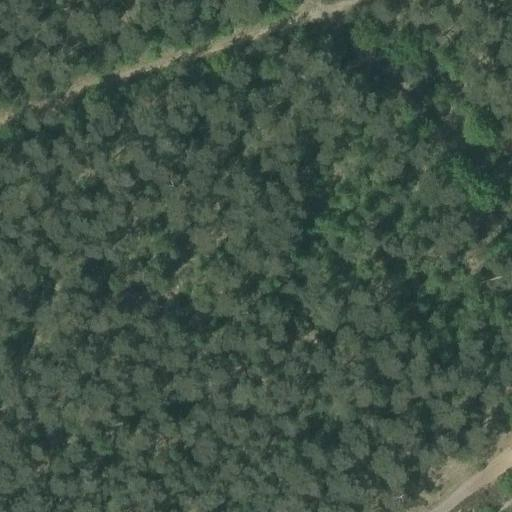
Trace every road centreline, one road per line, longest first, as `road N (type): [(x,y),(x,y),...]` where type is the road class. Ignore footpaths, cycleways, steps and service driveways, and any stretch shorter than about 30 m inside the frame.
road 1 (track): [(321,14),(0,121)]
road 2 (track): [(511,206),(469,152),(321,14)]
